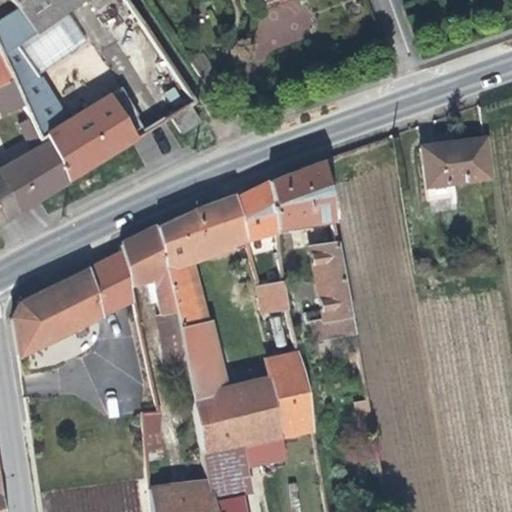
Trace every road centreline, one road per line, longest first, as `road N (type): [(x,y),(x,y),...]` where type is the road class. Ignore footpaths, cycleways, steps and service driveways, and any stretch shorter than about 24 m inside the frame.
road 1 (primary): [(0,277),(270,145),(411,101)]
road 2 (residential): [(0,346),(16,511)]
